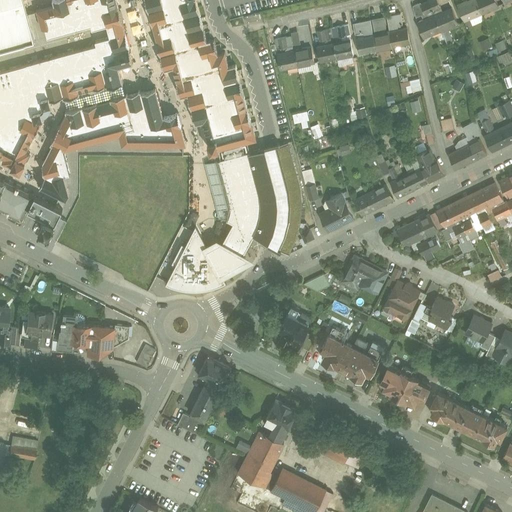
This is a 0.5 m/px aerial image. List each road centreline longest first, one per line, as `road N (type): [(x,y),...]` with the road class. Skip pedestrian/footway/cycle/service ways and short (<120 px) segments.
road 1 (tertiary): [(239,351),(511,487)]
road 2 (residential): [(260,268),(284,202),(252,65),(224,33)]
road 3 (residential): [(458,181),(443,154),(406,0)]
road 4 (residential): [(355,232),(511,310)]
road 5 (residential): [(161,385),(131,372),(0,352)]
road 6 (residential): [(374,0),(224,33)]
road 7 (residential): [(97,511),(161,385)]
road 8 (tertiary): [(0,233),(114,291)]
